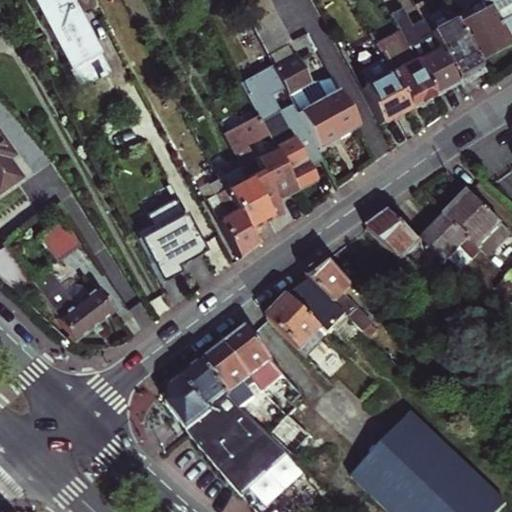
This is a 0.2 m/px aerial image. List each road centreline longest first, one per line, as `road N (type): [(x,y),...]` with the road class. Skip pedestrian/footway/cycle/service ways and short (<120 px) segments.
road 1 (residential): [(511,98),(72,414)]
road 2 (secondary): [(174,511),(72,414)]
